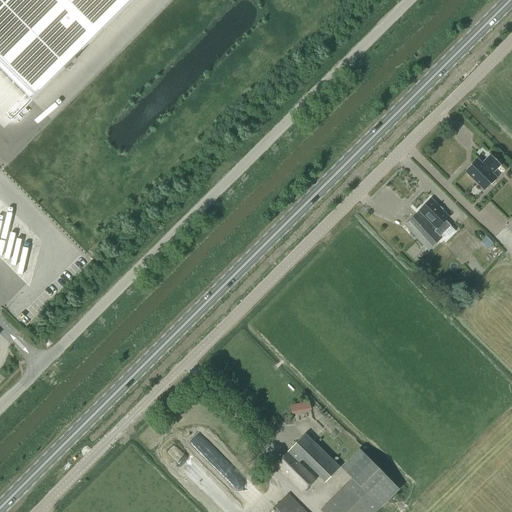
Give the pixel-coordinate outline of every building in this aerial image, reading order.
[(0,0),(0,67),(32,100),(64,68),(66,70),(66,69),(75,60),(76,60),(76,59),(75,58),(132,0),(0,0)] [(478,158),(464,172),(465,172),(484,191),(485,192),(498,178),(497,178),(493,174),(501,166),(501,165),(490,155),(482,163),(478,159),(478,158)] [(431,200),(419,211),(437,228),(434,231),(440,237),(451,226),(446,220),(448,218),(431,200)] [(440,240),(416,214),(404,225),(428,251),(440,240)] [(487,236),(481,242),(488,249),(494,243),(487,236)] [(297,403),(291,405),(292,414),(299,412),(297,403)] [(299,462),(302,459),(325,482),(339,468),(306,434),(288,452),(299,462)] [(324,511),(374,511),(380,506),(399,487),(359,448),(341,467),(352,478),(321,509),(324,511)] [(316,479),(299,462),(288,452),(276,464),(303,491),(316,479)] [(306,511),(288,494),(269,511),(306,511)]
